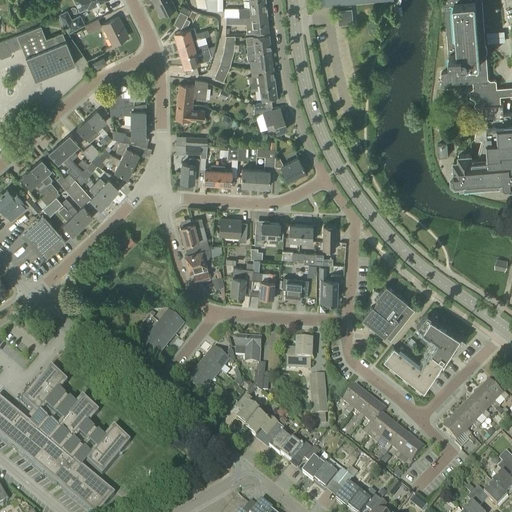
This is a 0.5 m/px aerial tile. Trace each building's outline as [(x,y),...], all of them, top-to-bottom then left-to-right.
[(89,10),(107,0),(74,0),(80,11),(88,7),(89,10)] [(175,9),(170,0),(152,0),(154,5),(155,4),(161,16),(175,9)] [(207,10),(217,10),(217,0),(205,0),(206,4),(207,10)] [(248,17),(267,15),(265,0),(249,0),(250,7),(238,8),(225,8),(224,17),(226,17),(240,17),(248,17)] [(511,112),(510,113),(504,113),(503,107),(503,104),(501,104),(500,96),(504,96),(503,88),(497,88),(496,81),(495,80),(491,80),(488,78),(486,55),(487,53),(487,50),(487,47),(485,44),(484,31),(482,0),(444,0),(450,71),(441,72),(441,73),(440,78),(442,79),(441,86),(449,87),(451,84),(473,82),(473,88),(470,91),(470,97),(474,99),(476,101),(474,105),(479,111),(482,110),(484,126),(478,127),(474,138),(482,140),(478,153),(480,153),(478,158),(472,158),(471,154),(459,155),(459,160),(455,160),(455,170),(460,169),(461,186),(489,184),(501,183),(502,183),(505,186),(511,186),(511,185),(511,112)] [(338,25),(353,24),(351,9),(336,11),(338,25)] [(194,20),(197,12),(192,10),(188,17),(194,20)] [(186,28),(190,21),(186,19),(187,15),(180,11),(173,24),(181,27),(182,26),(186,28)] [(68,33),(85,25),(80,14),(71,19),(66,21),(62,13),(59,14),(68,33)] [(226,17),(226,24),(246,24),(247,33),(269,31),(267,15),(248,17),(240,17),(226,17)] [(127,36),(117,17),(101,25),(98,19),(85,26),(89,34),(103,27),(112,44),(127,36)] [(40,25),(0,41),(0,55),(21,47),(35,80),(75,63),(62,32),(46,39),(40,25)] [(178,45),(202,38),(202,37),(209,35),(208,30),(196,33),(194,27),(189,29),(175,33),(178,45)] [(246,53),(271,50),(269,34),(253,36),(246,37),(247,45),(246,45),(247,53),(246,53)] [(224,50),(234,51),(235,36),(226,36),(224,50)] [(181,56),(208,48),(206,42),(203,42),(202,38),(178,45),(181,56)] [(208,48),(181,56),(185,67),(199,63),(211,60),(215,45),(208,48)] [(234,52),(234,51),(224,50),(223,51),(220,63),(230,64),(234,52)] [(251,68),(273,66),(271,50),(246,53),(247,61),(249,61),(250,68),(251,68)] [(95,68),(106,63),(103,57),(93,62),(95,68)] [(230,66),(230,64),(220,63),(220,64),(214,78),(223,82),(230,66)] [(250,84),(251,84),(275,81),(273,66),(251,68),(250,68),(251,76),(249,76),(250,84)] [(177,103),(193,104),(194,96),(205,97),(206,87),(207,82),(204,81),(195,80),(195,85),(179,84),(177,103)] [(275,81),(251,84),(251,90),(260,89),(261,90),(259,90),(260,99),(261,99),(262,103),(253,104),(254,110),(265,108),(266,109),(271,107),(272,107),(271,97),(277,97),(275,81)] [(110,109),(135,105),(135,104),(134,105),(134,99),(144,99),(144,84),(129,84),(129,96),(123,96),(121,93),(116,96),(108,96),(110,109)] [(81,102),(70,112),(81,123),(91,113),(81,102)] [(192,110),(193,104),(177,103),(175,119),(191,121),(191,120),(203,122),(204,111),(192,110)] [(130,124),(145,124),(144,111),(136,111),(135,105),(110,109),(110,117),(123,115),(130,115),(130,124)] [(265,108),(254,110),(254,114),(263,112),(263,113),(268,129),(275,126),(277,132),(287,129),(280,107),(272,110),(271,107),(266,109),(265,108)] [(95,129),(96,129),(100,125),(105,120),(96,110),(86,119),(95,129)] [(85,138),(95,129),(86,119),(76,128),(85,138)] [(145,124),(130,124),(131,138),(145,138),(145,124)] [(113,138),(124,141),(126,133),(112,130),(113,138)] [(106,133),(102,137),(108,143),(112,139),(106,133)] [(59,143),(68,154),(70,156),(73,153),(71,151),(78,145),(69,135),(59,143)] [(105,146),(108,143),(102,137),(99,141),(105,146)] [(185,144),(207,145),(207,138),(186,137),(185,144)] [(121,154),(119,159),(132,165),(139,150),(132,147),(134,144),(124,141),(124,142),(120,141),(115,151),(121,154)] [(66,170),(69,173),(76,165),(69,157),(70,156),(68,154),(59,143),(48,153),(57,163),(62,159),(69,167),(66,170)] [(95,157),(100,152),(91,143),(86,147),(95,157)] [(438,156),(448,156),(447,143),(438,144),(438,156)] [(200,155),(201,145),(185,145),(185,154),(200,155)] [(91,161),(95,157),(86,147),(82,151),(91,161)] [(237,159),(238,147),(228,147),(227,159),(232,159),(231,171),(224,170),(224,165),(218,165),(217,183),(230,184),(231,176),(236,176),(237,160),(237,159)] [(237,159),(237,160),(247,160),(248,148),(238,147),(237,159)] [(111,154),(109,159),(108,160),(114,164),(117,158),(111,154)] [(274,172),(275,157),(265,156),(264,170),(255,169),(254,186),(268,187),(269,171),(274,172)] [(96,157),(95,157),(91,161),(97,166),(101,169),(105,163),(104,163),(96,157)] [(199,171),(200,158),(189,157),(188,163),(181,163),(180,181),(193,182),(194,171),(199,171)] [(275,157),(274,172),(283,172),(287,180),(305,171),(298,157),(283,165),(279,157),(275,157)] [(40,179),(40,178),(50,170),(41,159),(31,168),(40,179)] [(89,164),(88,164),(82,159),(76,165),(83,171),(89,164)] [(126,177),(132,165),(119,159),(113,171),(126,177)] [(97,166),(91,161),(88,164),(89,164),(83,171),(89,177),(92,173),(91,172),(97,166)] [(217,183),(218,165),(210,164),(210,170),(204,169),(203,183),(217,183)] [(69,173),(76,179),(83,171),(76,165),(69,173)] [(45,184),(40,178),(40,179),(31,168),(20,177),(29,187),(34,183),(44,195),(41,198),(45,202),(40,206),(42,208),(56,196),(45,184)] [(254,186),(255,169),(242,168),(241,185),(254,186)] [(80,186),(89,177),(83,171),(76,179),(70,184),(78,194),(83,189),(80,186)] [(65,189),(70,184),(61,174),(56,179),(65,189)] [(11,178),(11,186),(21,198),(27,193),(13,176),(11,178)] [(98,188),(109,198),(118,189),(108,180),(105,182),(100,177),(94,184),(96,186),(98,188)] [(45,184),(56,196),(56,197),(60,194),(57,191),(58,191),(49,181),(45,184)] [(78,194),(70,184),(65,189),(73,198),(78,194)] [(99,208),(109,198),(98,188),(96,186),(94,184),(89,189),(94,194),(89,199),(99,208)] [(16,201),(6,190),(0,194),(0,208),(4,213),(13,205),(17,210),(24,204),(19,198),(16,201)] [(27,205),(33,200),(29,196),(23,201),(27,205)] [(56,197),(56,196),(42,208),(50,218),(60,209),(64,213),(68,210),(61,202),(61,203),(56,197)] [(72,215),(82,225),(91,216),(82,206),(77,211),(66,198),(61,202),(68,210),(72,215)] [(33,200),(27,205),(34,213),(40,208),(33,200)] [(72,234),(82,225),(72,215),(62,224),(72,234)] [(45,258),(64,241),(42,216),(22,233),(45,258)] [(196,247),(208,243),(201,218),(191,221),(191,224),(180,227),(185,244),(192,242),(193,247),(196,246),(196,247)] [(246,242),(247,222),(240,222),(241,220),(220,219),(219,236),(239,237),(239,241),(246,242)] [(279,237),(280,223),(269,222),(269,220),(256,220),(254,245),(263,245),(263,236),(269,236),(269,242),(278,243),(278,237),(279,237)] [(300,241),(301,224),(289,224),(288,240),(300,241)] [(301,224),(300,241),(311,241),(312,225),(301,224)] [(335,249),(336,226),(323,226),(323,249),(335,249)] [(112,267),(119,260),(137,243),(128,234),(111,250),(97,262),(98,263),(91,269),(85,274),(89,280),(95,275),(108,263),(112,267)] [(208,243),(196,247),(197,253),(185,256),(190,276),(193,275),(196,283),(211,279),(205,260),(206,259),(209,258),(211,254),(211,251),(210,248),(209,248),(208,243)] [(214,246),(214,255),(226,254),(225,245),(214,246)] [(262,260),(262,249),(251,248),(251,259),(262,260)] [(299,263),(299,253),(282,251),(281,262),(299,263)] [(315,264),(316,254),(299,253),(299,263),(315,264)] [(316,254),(315,264),(322,265),(323,255),(316,254)] [(507,261),(497,258),(495,269),(505,272),(507,261)] [(253,270),(252,269),(233,267),(231,293),(243,295),(244,287),(251,288),(251,282),(252,282),(253,272),(253,270)] [(330,280),(326,280),(326,268),(319,267),(319,279),(320,279),(319,302),(337,303),(338,283),(340,283),(340,275),(331,275),(330,280)] [(259,296),(273,298),(275,273),(268,273),(267,281),(261,281),(262,272),(253,272),(252,282),(260,283),(259,296)] [(216,289),(224,287),(221,276),(213,278),(216,289)] [(299,301),(301,291),(302,279),(283,277),(282,290),(285,290),(284,299),(299,301)] [(364,309),(366,311),(361,318),(389,340),(413,310),(405,303),(407,302),(385,285),(379,292),(373,289),(364,309)] [(159,323),(175,336),(176,336),(175,335),(178,331),(179,332),(185,325),(168,311),(159,323)] [(429,335),(436,341),(451,353),(466,337),(427,312),(416,326),(428,336),(429,335)] [(170,343),(175,336),(159,323),(150,334),(166,347),(167,347),(166,346),(169,342),(170,343)] [(161,354),(166,347),(150,334),(141,346),(157,359),(158,358),(157,357),(160,353),(161,354)] [(260,363),(262,338),(238,337),(237,348),(246,349),(245,362),(260,363)] [(311,359),(312,341),(298,340),(298,347),(298,349),(288,348),(287,366),(295,366),(298,358),(304,358),(305,368),(310,368),(311,359)] [(433,344),(434,344),(419,367),(393,346),(382,359),(422,391),(444,358),(444,357),(445,356),(446,357),(451,353),(436,341),(433,344)] [(205,359),(221,372),(230,360),(214,348),(209,354),(211,356),(209,358),(207,356),(205,359)] [(212,383),(221,372),(205,359),(200,366),(202,367),(200,369),(198,368),(196,371),(212,383)] [(74,406),(70,403),(58,394),(67,384),(50,368),(22,402),(32,412),(24,421),(0,401),(0,439),(12,450),(13,448),(17,452),(16,453),(56,487),(57,485),(61,489),(60,490),(86,511),(100,511),(114,496),(80,468),(85,462),(101,477),(129,443),(113,428),(102,440),(87,427),(98,414),(81,398),(74,406)] [(203,395),(212,383),(196,371),(191,377),(193,378),(191,381),(189,379),(187,382),(203,395)] [(254,386),(257,389),(262,393),(262,391),(268,391),(268,379),(264,378),(264,376),(264,375),(257,375),(255,375),(254,386)] [(239,387),(243,384),(240,377),(236,379),(237,380),(234,383),(239,387)] [(480,390),(499,408),(500,407),(495,403),(500,398),(505,402),(509,398),(504,393),(503,394),(490,380),(480,390)] [(325,383),(310,384),(312,416),(315,415),(315,424),(326,424),(325,415),(327,414),(325,383)] [(353,409),(365,394),(355,385),(342,401),(350,407),(345,412),(350,415),(354,410),(353,409)] [(254,386),(247,394),(250,397),(257,389),(254,386)] [(496,411),(499,408),(480,390),(471,399),(489,418),(490,417),(486,412),(491,407),(496,411)] [(363,417),(375,402),(365,394),(353,409),(354,410),(360,415),(356,420),(360,423),(364,418),(363,417)] [(258,414),(259,414),(260,413),(251,406),(254,402),(246,395),(236,408),(242,413),(237,420),(248,428),(258,414)] [(487,421),(489,418),(471,399),(462,409),(480,427),(481,426),(477,422),(482,416),(487,421)] [(382,415),(386,410),(375,402),(363,417),(364,418),(370,423),(362,433),(367,436),(371,431),(370,430),(382,415)] [(478,430),(480,427),(462,409),(452,418),(471,436),(472,435),(467,431),(473,425),(478,430)] [(267,421),(259,414),(258,414),(248,428),(246,429),(256,437),(261,431),(268,437),(278,424),(270,418),(267,421)] [(392,423),(382,415),(370,430),(371,431),(377,435),(373,441),(377,444),(382,439),(380,438),(392,423)] [(468,439),(471,436),(452,418),(443,428),(457,441),(463,435),(468,439)] [(391,446),(403,431),(392,423),(380,438),(382,439),(387,444),(383,449),(388,453),(392,447),(391,446)] [(292,441),(283,434),(286,430),(278,424),(268,437),(274,442),(269,448),(280,456),(281,455),(280,454),(292,441)] [(396,460),(413,439),(403,431),(391,446),(392,447),(398,452),(394,458),(396,460)] [(304,458),(314,447),(312,449),(304,443),(302,446),(293,439),(292,441),(280,454),(281,455),(290,462),(295,456),(302,461),(304,458)] [(413,439),(396,460),(398,461),(402,455),(408,460),(404,466),(408,469),(413,463),(411,462),(423,447),(413,439)] [(313,482),(326,466),(326,465),(325,467),(315,459),(320,452),(314,447),(304,458),(310,463),(302,474),(313,482)] [(511,461),(508,457),(502,463),(511,472),(511,461)] [(511,482),(508,478),(511,474),(511,472),(502,463),(497,468),(502,473),(492,483),(493,484),(494,484),(505,496),(506,496),(511,489),(511,482)] [(338,485),(347,473),(341,469),(337,474),(326,466),(313,482),(315,481),(326,490),(332,481),(338,485)] [(347,509),(360,492),(359,492),(358,494),(348,485),(358,473),(352,468),(347,473),(338,485),(343,490),(335,500),(347,509)] [(396,482),(392,487),(398,491),(401,486),(396,482)] [(507,498),(506,496),(505,496),(494,484),(493,484),(484,494),(478,488),(475,491),(473,493),(483,504),(488,498),(497,507),(507,498)] [(463,511),(481,511),(478,509),(483,504),(473,493),(475,491),(471,487),(467,491),(471,495),(467,499),(472,503),(463,511)] [(371,511),(381,500),(374,495),(370,500),(360,492),(347,509),(348,507),(354,511),(362,511),(366,507),(371,511)] [(232,500),(243,509),(247,504),(237,495),(232,500)] [(414,506),(418,500),(414,496),(409,502),(414,506)] [(236,511),(240,511),(243,509),(232,500),(228,505),(236,511)] [(268,511),(271,509),(260,500),(256,506),(250,501),(241,511),(268,511)] [(381,511),(387,505),(381,500),(371,511),(381,511)]
